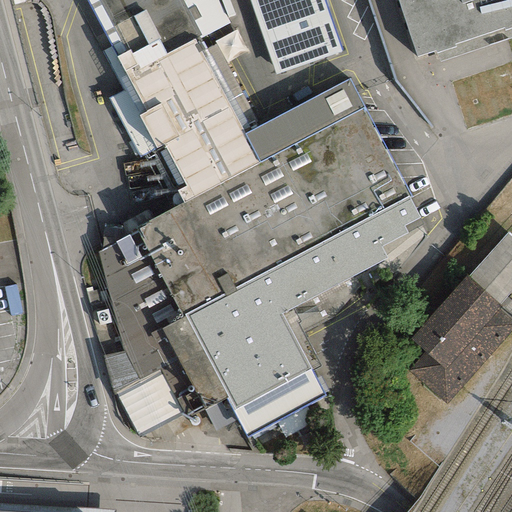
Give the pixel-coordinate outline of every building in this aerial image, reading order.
[(85,0),(110,47),(101,51),(121,92),(108,99),(138,157),(155,149),(177,191),(183,203),(259,164),(244,133),(249,130),(199,38),(229,23),(216,0),(85,0)] [(257,0),(284,74),(346,51),(327,0),(257,0)] [(511,0),(397,0),(416,57),(436,51),(439,62),(511,38),(511,0)] [(259,164),(183,203),(135,226),(138,231),(97,255),(123,355),(102,359),(112,392),(138,440),(181,415),(185,421),(200,412),(213,432),(234,423),(246,443),(325,402),(311,373),(318,370),(290,311),(385,261),(379,251),(405,237),(401,231),(418,221),(348,84),(249,130),(244,133),(259,164)] [(511,294),(511,234),(509,232),(411,339),(427,354),(411,371),(448,404),(511,334),(511,324),(497,311),(511,294)]
